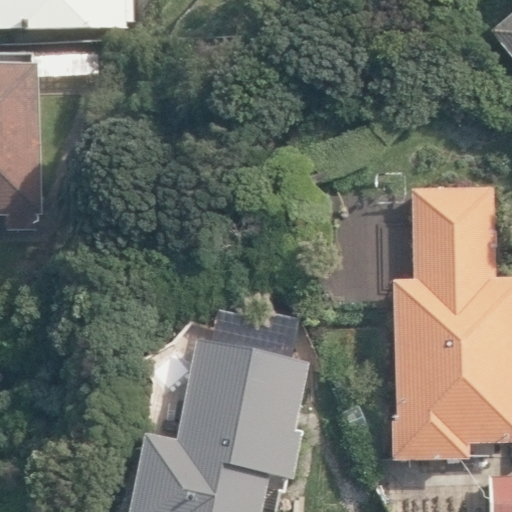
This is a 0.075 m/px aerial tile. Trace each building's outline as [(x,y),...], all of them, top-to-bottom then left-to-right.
[(0,0),(0,26),(130,22),(129,0),(0,0)] [(511,6),(488,27),(511,56),(511,6)] [(0,208),(3,208),(4,223),(34,223),(33,206),(39,206),(35,60),(0,60),(0,208)] [(389,419),(390,459),(467,457),(466,442),(511,440),(511,272),(493,272),(491,182),(410,184),(412,276),(391,276),(394,419),(389,419)] [(125,511),(257,511),(265,471),(293,476),(301,434),(295,433),(308,362),(195,340),(177,436),(142,429),(125,511)] [(511,511),(511,468),(487,469),(487,511),(511,511)]
